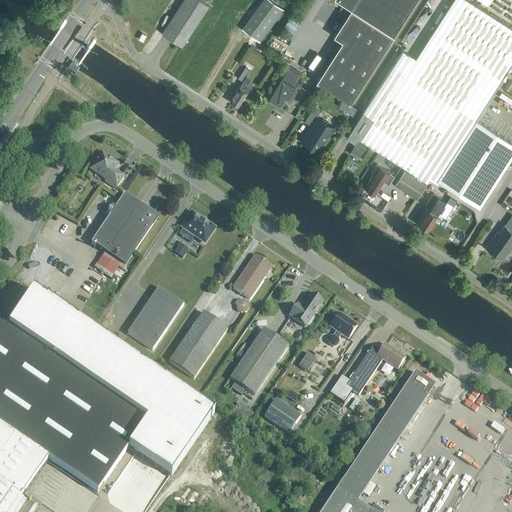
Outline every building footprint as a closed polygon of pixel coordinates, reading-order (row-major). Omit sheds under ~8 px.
[(182,47),(208,7),(198,0),(183,0),(161,33),(182,47)] [(258,42),(283,10),(269,0),(268,0),(245,32),(258,42)] [(393,35),(415,0),(337,0),(351,9),(333,36),(342,42),(316,82),(349,104),(393,36),(393,35)] [(452,0),(415,58),(402,50),(362,112),(346,138),(355,143),(358,138),(405,169),(403,171),(394,185),(416,199),(430,178),(479,209),(511,157),(511,143),(476,120),(511,63),(511,29),(466,0),(452,0)] [(76,69),(78,66),(72,62),(70,65),(68,68),(74,72),(76,69)] [(288,102),(291,96),(299,84),(295,82),(301,73),(287,65),(266,100),(280,108),(285,100),(288,102)] [(229,102),(238,107),(252,85),(248,83),(250,79),(246,76),(250,70),(245,67),(238,79),(242,82),(229,102)] [(318,152),(334,128),(316,117),(320,111),(314,106),(304,121),(311,126),(300,141),(318,152)] [(359,157),(367,146),(358,140),(350,152),(359,157)] [(115,174),(112,172),(117,165),(109,159),(109,158),(101,152),(95,161),(97,161),(91,170),(106,180),(104,182),(115,190),(116,189),(123,178),(116,173),(115,174)] [(394,177),(376,165),(370,174),(372,175),(363,189),(374,196),(384,182),(388,186),(394,177)] [(417,224),(428,231),(434,222),(435,223),(438,218),(437,217),(438,216),(437,215),(438,214),(439,215),(446,203),(433,194),(425,206),(429,208),(428,210),(427,209),(417,224)] [(124,267),(158,218),(124,195),(91,244),(124,267)] [(191,214),(182,228),(204,244),(214,229),(191,214)] [(511,230),(505,225),(499,233),(498,231),(486,248),(502,260),(511,245),(511,230)] [(468,236),(460,231),(456,238),(464,243),(468,236)] [(188,250),(180,245),(174,254),(182,259),(188,250)] [(250,301),(272,268),(254,256),(232,289),(250,301)] [(55,272),(51,277),(61,283),(65,278),(55,272)] [(152,351),(183,305),(158,288),(127,334),(152,351)] [(0,511),(30,511),(33,509),(29,506),(31,502),(22,496),(47,459),(97,493),(127,448),(170,478),(214,414),(33,290),(8,327),(0,322),(0,511)] [(306,329),(322,305),(323,303),(311,295),(301,308),(297,305),(288,317),(306,329)] [(238,302),(237,301),(234,306),(235,306),(236,312),(241,315),(246,314),(249,309),(248,304),(243,301),(238,302)] [(194,380),(228,330),(202,313),(169,363),(194,380)] [(347,341),(357,327),(339,314),(329,328),(335,333),(333,337),(329,337),(327,342),(327,344),(333,348),(336,348),(339,344),(338,341),(341,337),(347,341)] [(289,350),(264,333),(230,382),(254,399),(289,350)] [(405,359),(385,346),(380,353),(372,348),(345,388),(358,397),(382,361),(397,371),(405,359)] [(306,373),(315,360),(307,354),(298,368),(306,373)] [(414,373),(337,490),(322,511),(370,511),(357,503),(435,387),(414,373)] [(343,404),(347,399),(333,389),(329,395),(343,404)] [(297,397),(290,392),(286,399),(293,403),(297,397)] [(289,435),(301,417),(275,401),(263,419),(289,435)]
